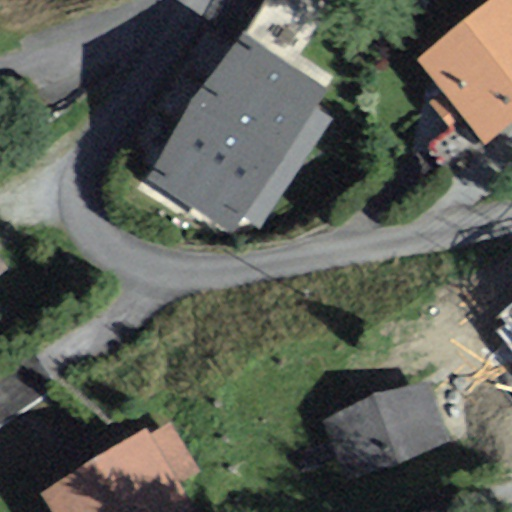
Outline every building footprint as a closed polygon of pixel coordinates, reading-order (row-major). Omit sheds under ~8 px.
[(511,0),(492,0),(421,59),(491,143),(511,125),(511,0)] [(153,177),(230,229),(321,96),(244,44),(153,177)] [(0,280),(11,272),(0,259),(0,280)] [(511,319),(497,332),(511,350),(511,319)] [(347,478),(450,439),(428,381),(325,419),(347,478)] [(52,489),(65,511),(203,511),(213,506),(170,430),(150,441),(146,435),(52,489)]
